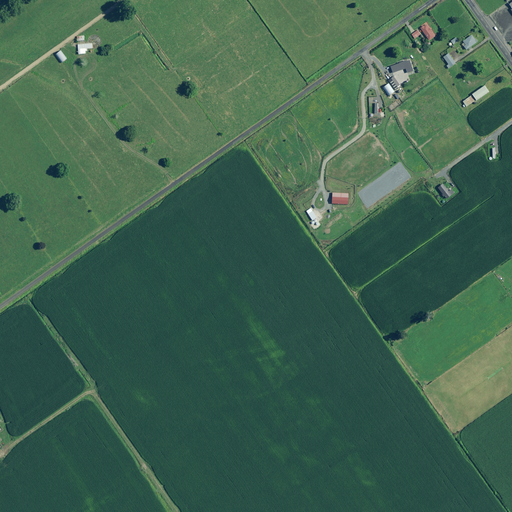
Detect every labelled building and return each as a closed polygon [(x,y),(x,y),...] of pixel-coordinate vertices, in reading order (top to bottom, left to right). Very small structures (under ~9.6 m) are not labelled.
[(436,36),(427,22),(420,27),(429,41),(436,36)] [(421,34),(418,30),(412,34),(415,38),(421,34)] [(476,38),(475,39),(472,35),(463,41),(464,43),(462,44),(466,50),(468,48),(469,50),(472,48),(471,47),(477,42),(478,41),(476,38)] [(93,48),(93,43),(78,45),(79,54),(86,54),(86,51),(88,51),(88,49),(93,48)] [(67,59),(61,51),(56,54),(62,62),(67,59)] [(456,63),(449,53),(444,57),(449,64),(447,66),(449,68),(456,63)] [(395,92),(389,83),(383,87),(389,96),(395,92)] [(490,92),(485,85),(473,94),(477,100),(490,92)] [(464,99),(464,100),(463,101),(465,104),(463,105),(464,107),(466,106),(466,107),(474,101),(471,96),(467,99),(466,97),(464,99)]
